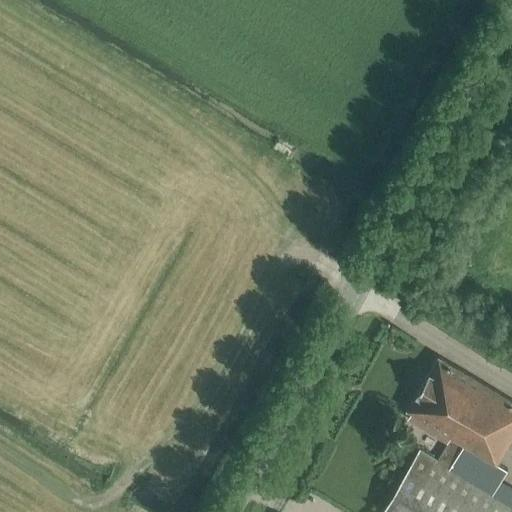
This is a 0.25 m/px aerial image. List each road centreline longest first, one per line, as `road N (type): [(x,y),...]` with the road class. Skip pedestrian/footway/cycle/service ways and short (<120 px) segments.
road 1 (tertiary): [(229,511),(511,11)]
road 2 (unknown): [(511,397),(354,288)]
